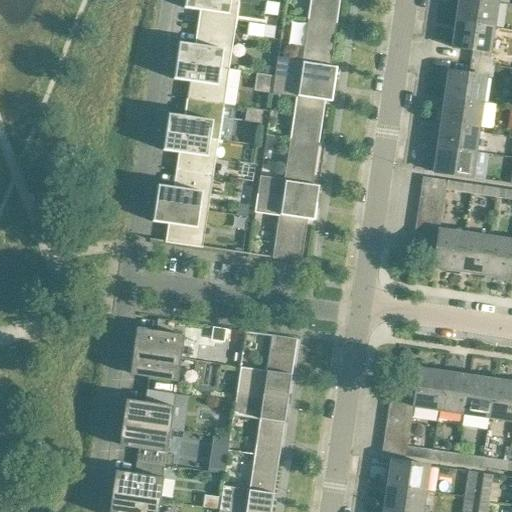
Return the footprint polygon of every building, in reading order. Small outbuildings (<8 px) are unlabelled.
[(230,33),(235,0),(185,0),(184,9),(203,12),(201,28),(201,29),(230,33)] [(311,0),(308,20),(332,24),(335,0),(311,0)] [(469,0),(458,0),(455,24),(494,30),(498,4),(469,0)] [(327,60),(332,24),(308,20),(302,63),(277,59),(275,76),(334,85),(337,68),(326,66),(327,60)] [(263,23),(262,33),(272,34),(273,24),(263,23)] [(494,30),(455,24),(452,48),(472,51),(470,64),(495,68),(497,54),(491,53),(494,30)] [(225,69),(230,33),(201,29),(198,46),(179,43),(176,61),(225,69)] [(220,104),(225,69),(176,61),(173,80),(193,83),(190,100),(223,105),(223,104),(220,104)] [(448,72),(444,96),(483,102),(486,78),(493,79),(495,68),(470,64),(469,75),(448,72)] [(272,93),(275,76),(258,73),(255,91),(272,93)] [(332,102),(334,85),(275,76),(272,93),(297,97),(291,139),(314,142),(320,106),(321,101),(332,102)] [(444,96),(441,123),(479,128),(483,102),(444,96)] [(168,114),(165,133),(215,140),(217,121),(221,121),(223,105),(190,100),(190,101),(188,117),(168,114)] [(441,123),(437,149),(476,154),(479,128),(441,123)] [(180,171),(213,176),(215,160),(212,159),(215,140),(165,133),(163,151),(182,154),(180,171)] [(260,178),(257,195),(317,203),(319,187),(308,185),(309,178),(314,142),(291,139),(285,181),(260,178)] [(430,157),(428,171),(433,172),(433,173),(472,179),(476,154),(437,149),(435,158),(430,157)] [(488,158),(476,156),(472,181),(484,183),(488,158)] [(177,189),(157,186),(155,204),(204,211),(209,176),(213,177),(213,176),(180,171),(180,172),(177,189)] [(423,178),(421,190),(445,193),(445,190),(446,181),(423,178)] [(446,181),(445,190),(469,194),(470,185),(446,181)] [(469,194),(495,198),(496,188),(470,185),(469,194)] [(495,198),(511,200),(511,190),(496,188),(495,198)] [(421,190),(419,201),(443,205),(445,193),(421,190)] [(314,221),(317,203),(257,195),(255,212),(280,216),(274,257),(273,259),(297,262),(297,261),(302,225),(303,219),(314,221)] [(419,201),(418,213),(441,216),(443,205),(419,201)] [(204,211),(155,204),(152,222),(172,225),(169,242),(150,239),(149,240),(150,241),(198,248),(199,246),(204,211)] [(238,204),(236,216),(248,218),(250,206),(238,204)] [(441,216),(418,213),(416,225),(439,230),(441,216)] [(416,225),(414,237),(438,240),(439,230),(416,225)] [(433,268),(457,272),(463,233),(439,230),(438,240),(436,252),(433,268)] [(463,233),(457,272),(483,276),(489,237),(463,233)] [(412,248),(436,252),(438,240),(414,237),(412,248)] [(483,276),(509,279),(511,257),(511,240),(489,237),(483,276)] [(221,272),(229,273),(229,268),(230,266),(222,265),(222,267),(221,272)] [(225,329),(213,328),(212,339),(223,341),(225,329)] [(133,352),(138,353),(152,355),(181,359),(184,336),(155,332),(136,329),(132,352),(133,352)] [(240,367),(236,392),(288,399),(297,339),(271,336),(271,337),(266,371),(240,367)] [(152,355),(138,353),(133,352),(132,352),(129,375),(148,378),(177,383),(181,359),(152,355)] [(416,385),(414,398),(413,408),(437,412),(442,372),(418,369),(416,385)] [(468,376),(442,372),(437,412),(462,416),(468,376)] [(494,380),(468,376),(462,416),(466,416),(488,419),(494,380)] [(511,382),(494,380),(488,419),(489,420),(511,423),(511,382)] [(392,382),(390,394),(414,398),(416,385),(392,382)] [(122,423),(123,423),(127,424),(128,424),(170,430),(174,407),(175,395),(147,391),(145,403),(126,400),(125,400),(122,423)] [(279,459),(287,405),(288,399),(236,392),(233,416),(259,420),(254,455),(279,459)] [(413,408),(414,398),(390,394),(389,406),(413,408)] [(389,406),(387,418),(411,422),(413,408),(389,406)] [(489,420),(466,416),(464,426),(488,430),(489,420)] [(409,433),(411,422),(387,418),(385,430),(409,433)] [(127,424),(123,423),(122,423),(118,447),(119,447),(138,449),(136,461),(173,467),(175,452),(167,451),(170,430),(128,424),(127,424)] [(385,430),(383,442),(408,445),(409,433),(385,430)] [(383,442),(382,453),(406,457),(407,447),(408,445),(383,442)] [(429,460),(431,450),(407,447),(406,457),(429,460)] [(455,464),(457,454),(431,450),(429,460),(455,464)] [(457,454),(455,464),(481,467),(482,458),(457,454)] [(229,511),(270,511),(279,459),(254,455),(248,490),(222,486),(219,510),(229,511)] [(482,458),(481,467),(506,471),(508,461),(482,458)] [(430,467),(391,461),(387,485),(426,491),(430,467)] [(134,474),(116,471),(115,471),(111,494),(160,502),(165,466),(136,462),(134,474)] [(477,473),(468,472),(464,496),(474,498),(477,473)] [(483,474),(479,499),(489,501),(492,475),(483,474)] [(383,511),(390,511),(422,511),(426,491),(387,485),(383,511)] [(111,494),(108,511),(158,511),(160,502),(111,494)] [(220,497),(204,495),(202,506),(219,509),(220,497)] [(464,496),(462,511),(471,511),(474,498),(464,496)] [(487,511),(489,501),(479,499),(477,511),(487,511)]
